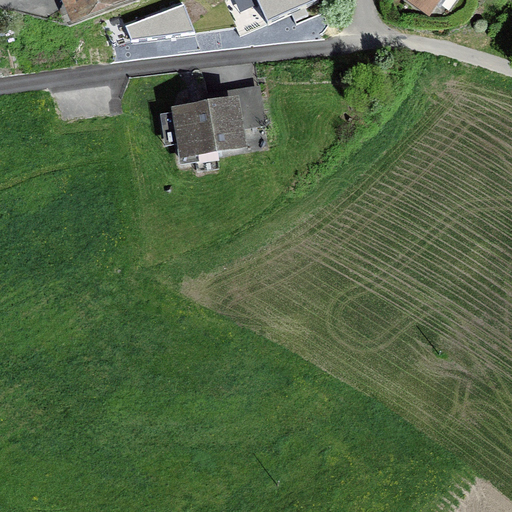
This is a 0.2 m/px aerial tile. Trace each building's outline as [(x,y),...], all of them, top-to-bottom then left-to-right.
[(69,0),(77,17),(118,0),(69,0)] [(201,0),(189,0),(127,23),(134,38),(212,27),(201,0)] [(335,0),(250,0),(258,15),(288,0),(299,21),(337,2),(335,0)] [(414,0),(429,11),(437,0),(414,0)] [(178,114),(186,165),(237,157),(235,148),(261,144),(253,93),(221,98),(223,107),(178,114)]
